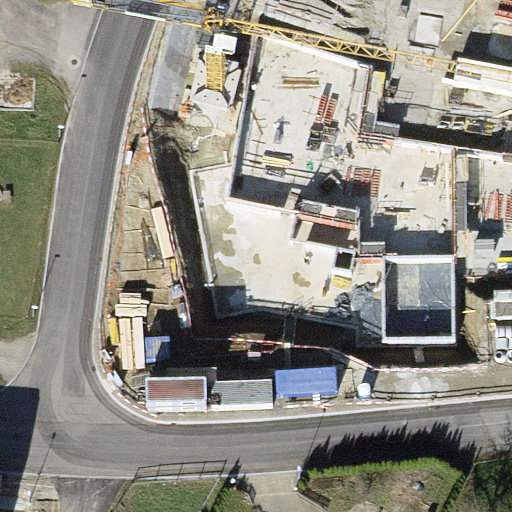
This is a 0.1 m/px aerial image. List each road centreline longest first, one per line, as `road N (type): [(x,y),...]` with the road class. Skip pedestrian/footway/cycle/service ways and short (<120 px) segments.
road 1 (residential): [(124,0),(101,35),(53,450)]
road 2 (unclassified): [(53,450),(511,412)]
